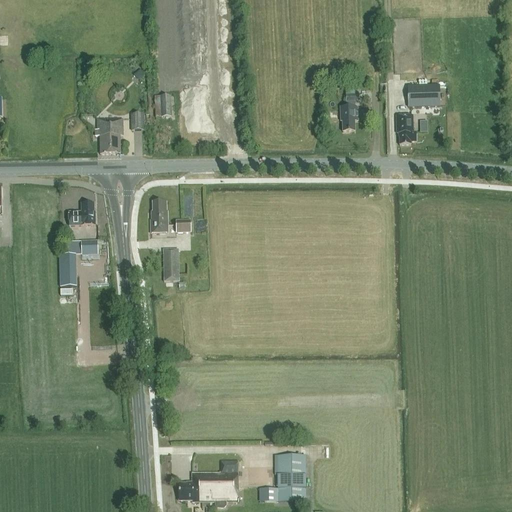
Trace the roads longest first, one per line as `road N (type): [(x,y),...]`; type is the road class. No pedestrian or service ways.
road 1 (secondary): [(511,171),(128,167)]
road 2 (primary): [(143,511),(122,242)]
road 3 (track): [(392,165),(385,0)]
